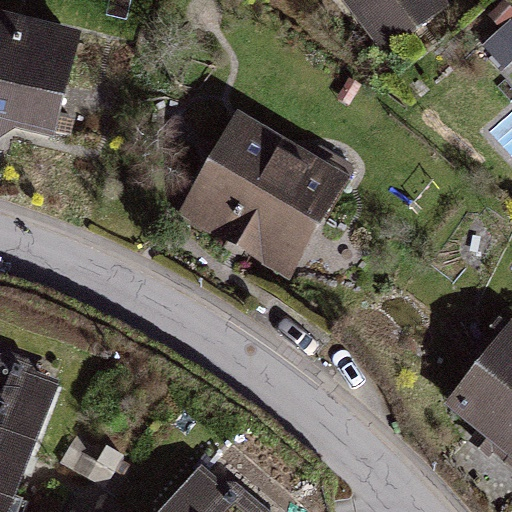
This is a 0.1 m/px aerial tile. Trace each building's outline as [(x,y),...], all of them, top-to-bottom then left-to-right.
[(342,0),(385,57),(451,6),(445,0),(342,0)] [(489,18),(501,32),(511,23),(511,10),(506,4),(489,18)] [(85,38),(0,16),(0,142),(19,133),(57,142),(85,38)] [(511,64),(511,43),(503,34),(482,52),(500,75),(511,64)] [(354,184),(241,115),(179,216),(294,284),(354,184)] [(511,335),(447,412),(511,464),(511,335)] [(0,351),(0,511),(19,511),(66,385),(36,376),(30,363),(0,351)] [(226,488),(205,470),(169,511),(269,511),(238,486),(226,488)]
